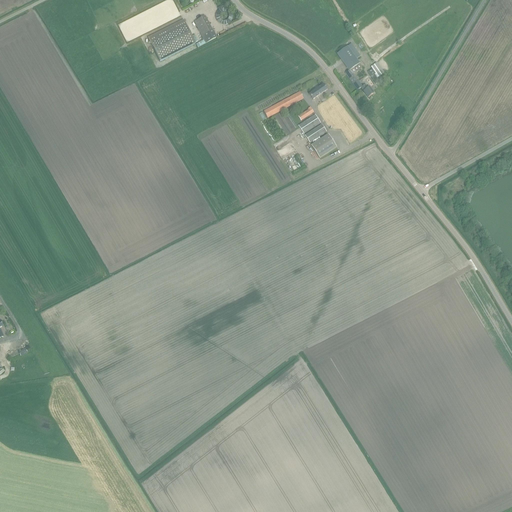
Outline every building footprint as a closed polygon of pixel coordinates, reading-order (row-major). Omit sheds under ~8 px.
[(213,31),(205,17),(194,22),(204,40),(196,45),(198,48),(217,38),(213,31)] [(149,39),(160,62),(195,44),(184,21),(149,39)] [(368,98),(372,95),(374,94),(368,86),(367,87),(366,85),(362,87),(353,74),(362,68),(357,61),(361,58),(352,44),(337,54),(349,71),(346,74),(357,91),(361,88),(368,98)] [(368,73),(376,84),(380,81),(372,70),(368,73)] [(313,100),(323,93),(327,90),(324,84),(320,87),(309,95),(313,100)] [(264,112),(268,119),(304,99),(300,92),(264,112)] [(299,117),(301,121),(314,113),(310,107),(308,108),(309,110),(299,117)] [(304,134),(321,123),(315,115),(298,126),(304,134)] [(310,143),(326,132),(322,125),(305,136),(310,143)] [(337,147),(328,135),(311,146),(320,158),(337,147)]
